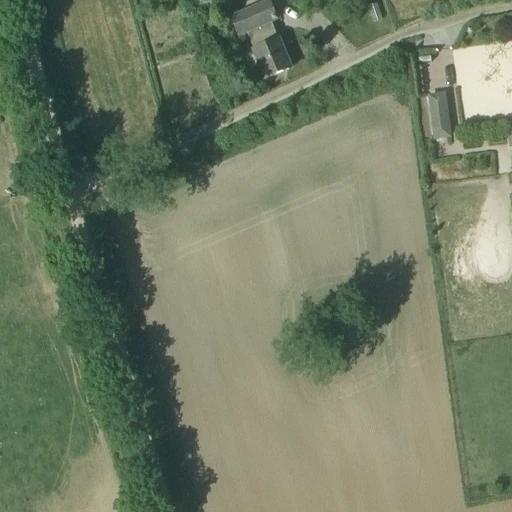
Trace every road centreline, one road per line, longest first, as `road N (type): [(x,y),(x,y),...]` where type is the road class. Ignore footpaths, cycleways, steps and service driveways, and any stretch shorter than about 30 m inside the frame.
road 1 (unclassified): [(165,511),(17,0)]
road 2 (track): [(511,14),(382,47),(69,190)]
